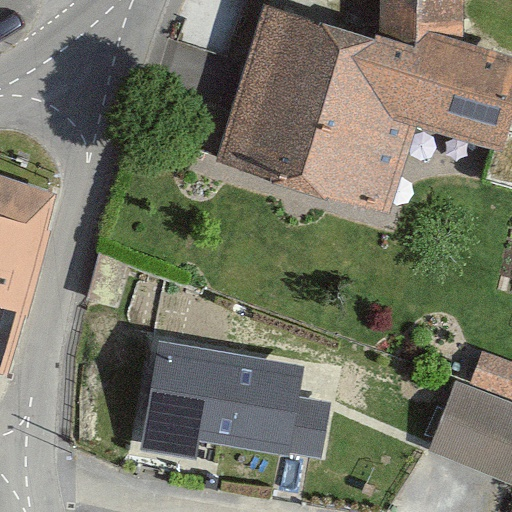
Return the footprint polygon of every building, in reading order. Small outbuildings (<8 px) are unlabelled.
[(406,0),(406,44),(285,12),(234,171),(399,222),(427,127),(486,144),(511,59),(511,57),(484,50),(484,0),(406,0)] [(0,369),(12,373),(65,198),(0,179),(0,369)] [(511,388),(511,353),(486,345),(476,376),(511,388)] [(312,369),(167,348),(154,438),(328,463),(336,412),(306,408),(312,369)] [(511,480),(511,411),(447,388),(424,448),(511,480)]
